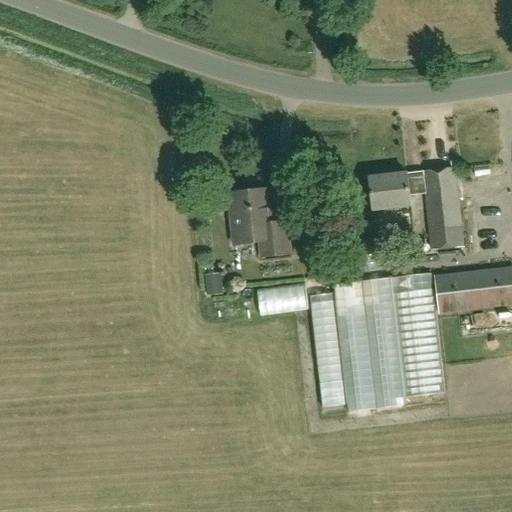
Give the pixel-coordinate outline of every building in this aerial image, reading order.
[(421,172),(422,178),(424,194),(430,251),(464,247),(455,168),(421,172)] [(411,209),(410,196),(424,194),(422,178),(408,180),(407,174),(369,179),(373,214),(411,209)] [(228,195),(233,245),(259,242),(261,258),(289,255),(286,223),(268,225),(267,209),(271,209),(269,191),(228,195)] [(494,222),(480,226),(482,236),(497,233),(494,222)] [(511,267),(435,276),(439,317),(511,308),(511,267)] [(225,273),(212,273),(212,290),(225,290),(225,273)] [(342,296),(353,399),(441,389),(432,297),(419,299),(417,278),(397,280),(405,358),(371,362),(364,294),(342,296)] [(378,320),(396,318),(393,292),(375,294),(378,320)]
